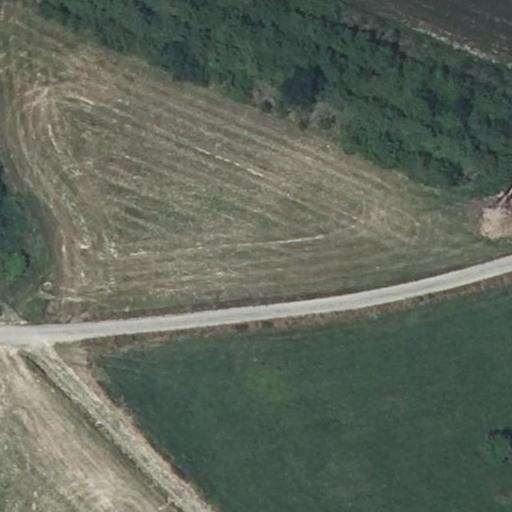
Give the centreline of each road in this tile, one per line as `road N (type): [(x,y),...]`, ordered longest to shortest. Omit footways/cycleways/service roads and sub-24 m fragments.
road 1 (track): [(511,253),(290,309),(131,322),(39,341),(0,333)]
road 2 (track): [(0,304),(194,511)]
